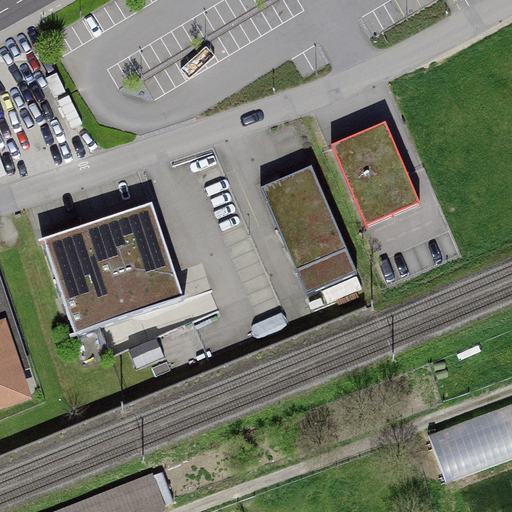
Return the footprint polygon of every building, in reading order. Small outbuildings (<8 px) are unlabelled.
[(367,228),(421,205),(386,126),(333,149),(367,228)] [(345,254),(309,171),(259,192),(294,275),(345,254)] [(181,303),(150,207),(41,244),(73,339),(181,303)] [(22,372),(7,328),(0,330),(0,403),(21,395),(14,374),(22,372)] [(511,406),(426,438),(443,485),(511,459),(511,406)] [(153,511),(161,509),(159,503),(152,485),(77,511),(153,511)]
